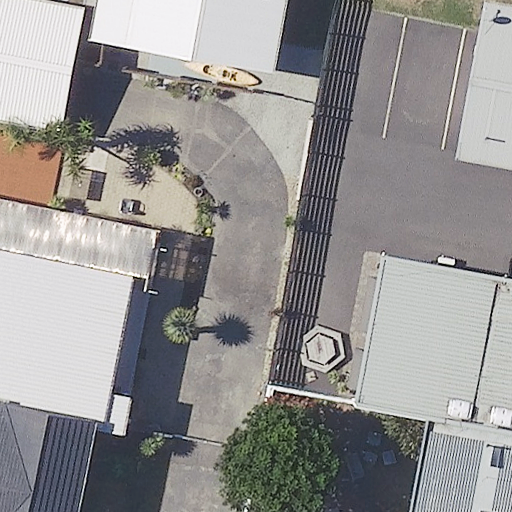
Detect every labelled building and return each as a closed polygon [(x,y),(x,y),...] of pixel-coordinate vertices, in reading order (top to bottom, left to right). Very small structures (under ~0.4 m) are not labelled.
[(86,13),(0,0),(0,110),(71,120),(86,13)] [(294,0),(107,0),(100,39),(281,74),(294,0)] [(511,3),(497,0),(466,156),(511,165),(511,3)] [(0,511),(87,511),(102,434),(145,442),(184,237),(0,201),(0,511)] [(511,511),(511,277),(396,256),(369,406),(442,420),(424,511),(511,511)]
